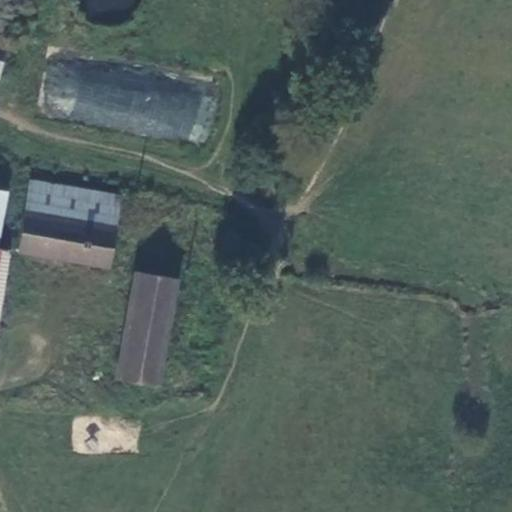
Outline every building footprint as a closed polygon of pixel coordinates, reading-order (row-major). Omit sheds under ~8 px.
[(118,69),(49,58),(40,116),(193,140),(201,88),(166,83),(164,99),(143,96),(140,116),(112,112),(118,69)] [(15,253),(106,267),(109,252),(118,198),(30,184),(24,215),(22,214),(15,253)] [(208,269),(217,214),(118,198),(109,252),(208,269)] [(24,261),(4,257),(0,276),(0,288),(19,291),(24,261)] [(156,389),(178,277),(137,271),(122,339),(113,381),(123,383),(156,389)] [(122,339),(83,331),(74,373),(91,376),(88,392),(120,399),(123,383),(113,381),(122,339)]
